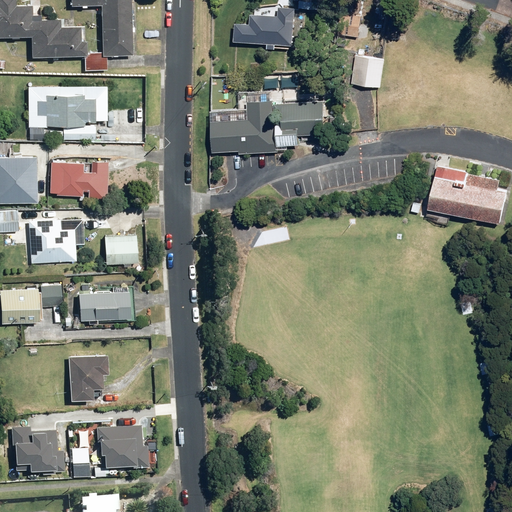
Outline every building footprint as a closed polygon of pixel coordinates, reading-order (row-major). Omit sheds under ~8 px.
[(18,2),(17,0),(0,0),(0,35),(32,34),(32,54),(88,53),(88,32),(83,32),(83,21),(64,21),(64,16),(43,17),(43,12),(34,13),(34,2),(18,2)] [(72,0),(72,2),(104,2),(104,52),(132,52),(131,0),(72,0)] [(275,45),(276,41),(292,42),(295,5),(281,4),(281,13),(254,11),(253,21),(238,20),(237,39),(270,41),(270,44),(275,45)] [(319,13),(303,12),(303,19),(319,20),(319,13)] [(297,46),(276,45),(275,54),(296,55),(297,46)] [(103,50),(93,50),(93,54),(88,54),(88,58),(86,58),(85,68),(108,69),(108,58),(103,58),(103,50)] [(383,86),(386,56),(358,53),(355,83),(383,86)] [(29,126),(46,126),(46,122),(86,123),(86,119),(97,120),(97,117),(107,118),(108,84),(30,82),(29,126)] [(140,98),(130,98),(130,111),(139,111),(140,98)] [(276,150),(276,148),(276,98),(250,98),(250,116),(216,116),(216,148),(242,148),(242,150),(276,150)] [(303,132),(315,132),(315,107),(312,107),(312,100),(287,100),(286,122),(281,122),(280,146),(284,146),(291,146),(291,142),(303,143),(303,132)] [(96,125),(64,124),(63,137),(96,138),(96,125)] [(37,154),(0,153),(0,199),(37,200),(37,154)] [(89,188),(88,196),(108,197),(110,159),(93,158),(92,169),(90,169),(90,166),(84,166),(85,160),(52,159),(51,190),(60,190),(59,192),(83,193),(84,187),(89,188)] [(437,171),(429,203),(503,220),(510,189),(499,187),(501,178),(468,170),(469,168),(439,161),(437,171)] [(19,207),(0,208),(0,230),(20,230),(19,207)] [(77,259),(77,241),(85,241),(84,215),(74,215),(30,217),(32,261),(77,259)] [(107,233),(107,261),(139,260),(138,232),(107,233)] [(39,283),(2,285),(4,320),(41,318),(39,283)] [(62,283),(42,284),(43,304),(62,304),(62,283)] [(132,290),(80,291),(81,316),(132,315),(132,290)] [(110,370),(109,351),(69,354),(72,396),(95,394),(94,385),(105,384),(104,371),(110,370)] [(138,425),(93,425),(93,455),(97,455),(97,467),(138,467),(138,425)] [(26,427),(7,427),(6,467),(23,468),(23,474),(51,475),(53,430),(26,430),(26,427)] [(120,511),(120,497),(98,498),(97,495),(90,496),(90,499),(83,500),(83,508),(87,508),(87,511),(84,511),(120,511)]
